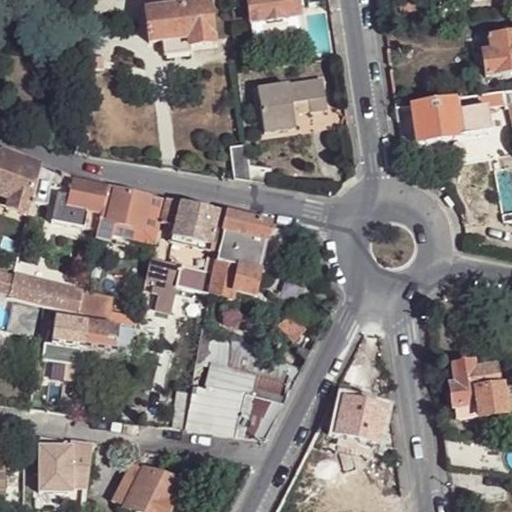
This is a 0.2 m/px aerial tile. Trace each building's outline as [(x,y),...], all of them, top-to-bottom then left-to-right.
[(245,0),(249,27),(251,26),(296,20),(297,20),(294,0),(245,0)] [(386,0),(389,17),(427,11),(425,0),(386,0)] [(187,39),(189,47),(212,44),(206,4),(144,13),(148,44),(161,43),(187,39)] [(297,35),(296,20),(251,26),(253,40),(297,35)] [(473,80),(485,78),(481,54),(489,53),(488,39),(487,35),(467,37),(473,80)] [(481,54),(485,78),(511,73),(511,35),(488,39),(489,53),(481,54)] [(190,54),(189,47),(187,39),(161,43),(164,57),(190,54)] [(319,84),(304,86),(306,105),(307,117),(322,115),(319,84)] [(306,105),(304,86),(255,91),(260,137),(292,133),(289,108),(306,105)] [(511,91),(502,93),(504,103),(505,110),(507,110),(511,127),(511,91)] [(504,103),(502,93),(481,96),(483,106),(504,103)] [(455,105),(455,100),(446,101),(410,106),(416,145),(460,138),(457,112),(455,105)] [(487,108),(457,112),(460,138),(490,134),(487,108)] [(232,182),(251,185),(248,167),(245,147),(227,150),(232,182)] [(0,196),(9,199),(5,208),(28,216),(30,202),(40,165),(4,151),(0,152),(0,196)] [(64,174),(40,165),(30,202),(48,206),(50,189),(71,193),(76,180),(64,174)] [(248,167),(251,185),(268,188),(271,171),(248,167)] [(108,186),(76,180),(71,193),(71,197),(57,194),(51,223),(97,233),(100,221),(108,186)] [(152,196),(108,186),(100,221),(143,232),(152,196)] [(0,196),(0,206),(5,208),(9,199),(0,196)] [(165,199),(152,196),(143,232),(156,235),(159,224),(165,199)] [(219,212),(165,199),(159,224),(174,227),(170,244),(186,248),(209,254),(213,255),(222,220),(217,218),(219,212)] [(271,224),(228,215),(217,263),(216,263),(210,295),(234,301),(236,293),(255,298),(271,224)] [(143,232),(100,221),(97,233),(96,237),(140,246),(143,232)] [(170,244),(155,240),(146,279),(176,287),(181,267),(186,248),(170,244)] [(205,273),(209,254),(186,248),(181,267),(205,273)] [(0,296),(8,299),(13,277),(0,274),(0,296)] [(8,299),(12,300),(44,309),(45,308),(76,315),(82,292),(14,275),(8,299)] [(176,287),(146,279),(144,290),(174,297),(176,287)] [(82,293),(80,301),(105,307),(107,299),(82,293)] [(44,309),(12,300),(7,335),(39,340),(44,309)] [(105,307),(80,301),(77,315),(87,318),(102,321),(105,307)] [(82,350),(86,325),(55,320),(51,346),(82,350)] [(300,373),(204,322),(195,367),(211,370),(293,386),(300,373)] [(281,336),(292,348),(303,336),(292,324),(281,336)] [(134,332),(86,325),(82,350),(117,356),(130,358),(134,332)] [(80,364),(82,350),(51,346),(49,361),(80,367),(80,364)] [(117,356),(82,350),(80,364),(114,370),(117,356)] [(304,362),(308,356),(302,350),(297,353),(304,362)] [(473,365),(453,368),(456,388),(450,390),(453,411),(455,411),(476,407),(478,419),(479,423),(505,418),(500,389),(497,390),(494,369),(474,372),(473,365)] [(285,402),(293,386),(211,370),(207,389),(252,397),(253,391),(285,402)] [(120,423),(125,390),(111,388),(107,421),(118,423),(120,423)] [(207,393),(191,389),(183,432),(264,444),(285,402),(253,391),(252,397),(207,389),(207,393)] [(346,393),(345,400),(381,409),(383,401),(346,393)] [(331,438),(337,440),(371,448),(376,449),(385,410),(381,409),(345,400),(341,399),(331,438)] [(337,440),(333,455),(368,463),(371,448),(337,440)] [(444,440),(447,457),(502,464),(502,461),(504,455),(510,448),(444,440)] [(69,490),(86,491),(93,449),(71,445),(70,450),(39,448),(36,494),(68,496),(69,490)] [(124,511),(143,473),(131,468),(113,507),(124,511)] [(171,505),(180,486),(182,485),(143,473),(124,511),(127,511),(171,511),(175,506),(171,505)] [(178,511),(190,490),(180,486),(171,505),(175,506),(171,511),(178,511)]
